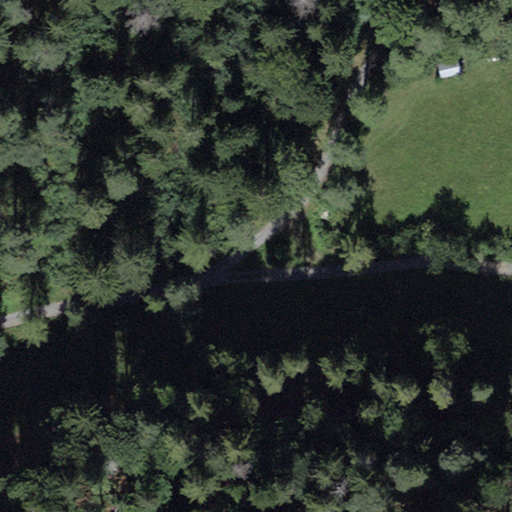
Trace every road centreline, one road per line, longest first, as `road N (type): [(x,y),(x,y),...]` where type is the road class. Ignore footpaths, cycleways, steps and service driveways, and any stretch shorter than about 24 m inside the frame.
road 1 (track): [(443,0),(364,64),(298,206),(221,277)]
road 2 (track): [(511,268),(221,277)]
road 3 (track): [(221,277),(0,322)]
